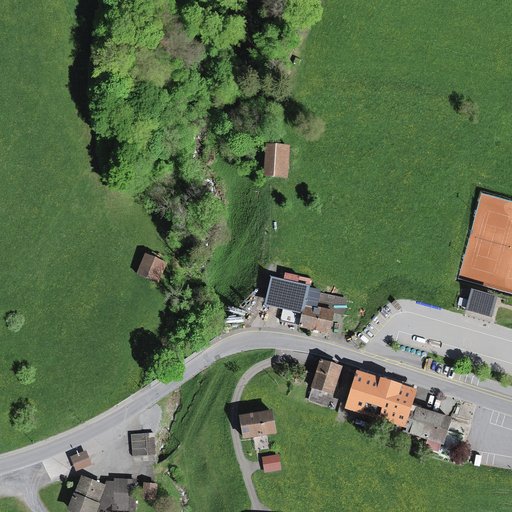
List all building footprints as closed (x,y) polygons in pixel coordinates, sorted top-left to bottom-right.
[(263,178),(288,180),(290,146),(266,144),(263,178)] [(166,267),(144,257),(135,275),(158,285),(166,267)] [(320,290),(270,278),(264,305),(302,314),(299,326),(328,333),(333,309),(316,305),(320,290)] [(492,317),(498,297),(472,290),(466,310),(492,317)] [(341,367),(318,361),(312,389),(334,394),(341,367)] [(342,412),(403,432),(416,391),(356,372),(342,412)] [(452,418),(414,407),(406,432),(444,444),(452,418)] [(272,411),(240,417),(244,441),(276,435),(272,411)] [(157,433),(131,435),(133,457),(158,455),(157,433)] [(86,451),(69,458),(75,474),(92,467),(86,451)] [(281,471),(278,455),(261,458),(264,474),(281,471)] [(94,511),(105,488),(80,477),(65,511),(94,511)] [(105,488),(94,511),(137,511),(137,481),(107,480),(105,488)] [(157,483),(143,482),(141,497),(147,498),(155,499),(157,483)]
